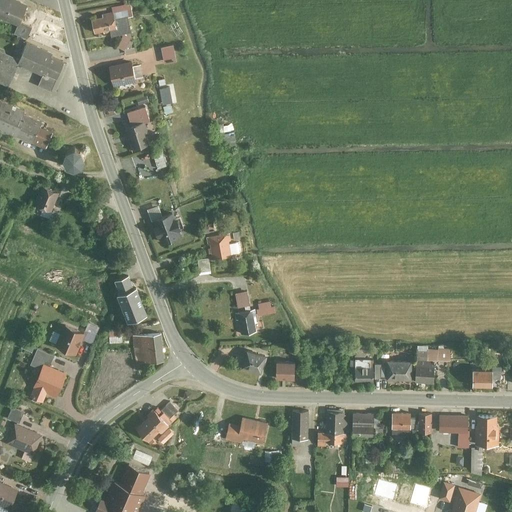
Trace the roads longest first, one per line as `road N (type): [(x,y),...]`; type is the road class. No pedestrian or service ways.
road 1 (secondary): [(189,359),(100,133),(65,0)]
road 2 (secondary): [(511,401),(249,393),(189,359)]
road 3 (tertiary): [(189,359),(89,431),(49,511)]
